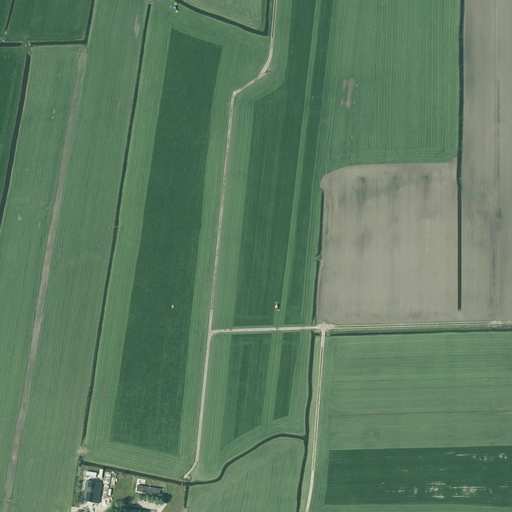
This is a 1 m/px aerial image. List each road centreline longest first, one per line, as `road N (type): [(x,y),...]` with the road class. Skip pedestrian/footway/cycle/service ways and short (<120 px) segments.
road 1 (track): [(158,511),(195,461),(232,97),(264,70),(275,0)]
road 2 (track): [(208,332),(495,322)]
